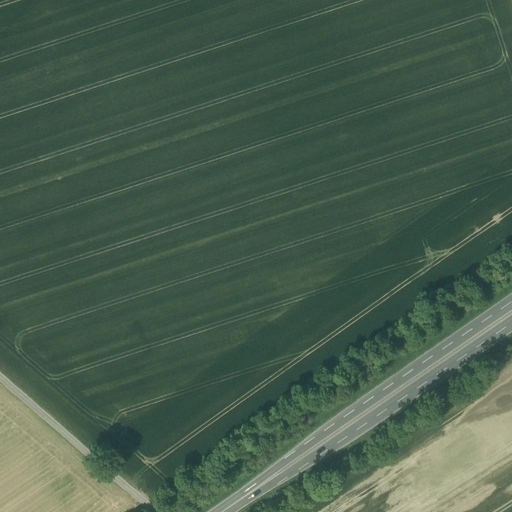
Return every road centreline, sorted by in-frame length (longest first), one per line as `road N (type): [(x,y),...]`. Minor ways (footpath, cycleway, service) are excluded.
road 1 (motorway): [(511,303),(227,505)]
road 2 (motorway): [(227,505),(511,316)]
road 3 (track): [(0,377),(153,511)]
